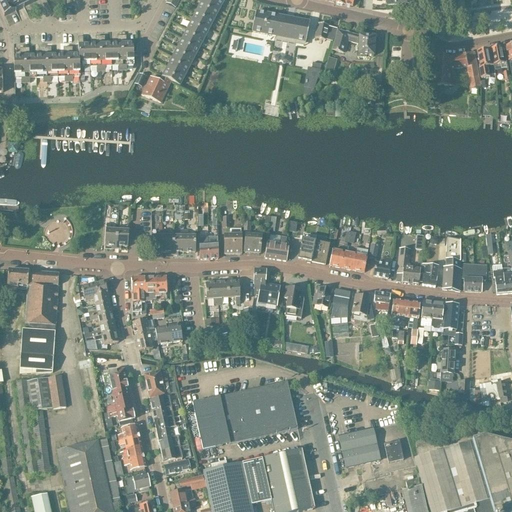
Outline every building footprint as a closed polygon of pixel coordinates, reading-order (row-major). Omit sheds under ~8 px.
[(0,0),(0,8),(4,17),(35,2),(33,0),(0,0)] [(167,0),(166,4),(175,9),(179,0),(167,0)] [(220,0),(201,0),(201,2),(218,10),(223,1),(220,0)] [(196,11),(213,20),(218,10),(201,2),(196,11)] [(196,11),(191,20),(209,29),(213,20),(196,11)] [(255,12),(251,33),(275,38),(275,41),(294,45),(294,42),(305,44),(309,23),(255,12)] [(191,20),(186,30),(204,39),(209,29),(191,20)] [(318,24),(315,39),(332,42),(336,29),(328,27),(328,26),(318,24)] [(186,30),(181,39),(199,48),(204,39),(186,30)] [(338,31),(333,51),(344,55),(348,43),(357,45),(357,57),(360,57),(360,58),(366,58),(366,57),(373,57),(374,37),(359,37),(338,31)] [(111,44),(111,67),(118,66),(118,71),(122,71),(121,36),(117,37),(117,44),(111,44)] [(121,36),(122,71),(126,71),(126,66),(133,66),(133,53),(136,53),(136,44),(126,44),(126,36),(121,36)] [(78,55),(79,77),(83,76),(83,67),(90,67),(89,45),(83,45),(83,37),(78,37),(78,55)] [(89,45),(90,67),(96,67),(96,72),(101,72),(100,37),(95,37),(95,45),(89,45)] [(100,37),(101,72),(105,72),(105,67),(111,67),(111,44),(104,45),(104,37),(100,37)] [(181,39),(177,49),(194,57),(199,48),(181,39)] [(491,50),(495,75),(496,75),(495,71),(503,70),(507,69),(506,64),(507,64),(504,47),(491,50)] [(35,57),(36,78),(42,78),(43,83),(47,83),(46,48),(41,48),(42,56),(35,57)] [(46,48),(47,83),(51,83),(51,79),(58,78),(56,56),(50,56),(50,48),(46,48)] [(56,56),(58,78),(64,78),(64,83),(68,82),(67,48),(63,48),(63,56),(56,56)] [(67,48),(68,82),(72,82),(72,78),(79,78),(79,77),(78,55),(72,55),(72,48),(67,48)] [(13,57),(14,79),(21,79),(21,84),(25,84),(24,49),(20,49),(20,57),(13,57)] [(24,49),(25,84),(29,83),(29,79),(36,78),(35,57),(29,57),(29,49),(24,49)] [(172,57),(189,67),(194,57),(177,49),(172,57)] [(477,53),(481,69),(479,69),(481,78),(483,78),(490,77),(489,76),(495,75),(491,50),(477,53)] [(437,57),(436,85),(454,86),(455,70),(467,68),(471,90),(481,88),(474,53),(451,58),(437,57)] [(172,57),(166,68),(184,77),(189,67),(172,57)] [(320,72),(321,65),(312,64),(311,71),(320,72)] [(166,68),(162,77),(171,83),(179,87),(184,77),(166,68)] [(142,88),(146,77),(139,74),(134,84),(142,88)] [(141,95),(143,96),(160,105),(171,83),(162,77),(159,83),(150,78),(141,95)] [(370,106),(381,106),(381,97),(370,97),(370,106)] [(492,117),(497,117),(497,107),(489,106),(489,114),(492,117)] [(222,218),(222,229),(230,229),(230,223),(230,218),(222,218)] [(244,223),(243,232),(250,232),(250,227),(252,227),(252,223),(244,223)] [(111,250),(116,250),(117,230),(110,230),(110,225),(106,225),(104,247),(111,247),(111,250)] [(117,230),(116,250),(120,250),(121,248),(127,248),(128,226),(124,225),(124,231),(117,230)] [(151,237),(151,253),(162,253),(162,230),(158,230),(158,237),(151,237)] [(162,230),(162,253),(168,253),(168,256),(173,256),(173,236),(166,236),(166,230),(162,230)] [(223,235),(224,255),(241,255),(240,230),(229,230),(229,235),(223,235)] [(173,236),(173,256),(177,256),(177,253),(184,253),(184,231),(180,231),(179,237),(173,236)] [(184,231),(184,253),(195,253),(195,237),(188,237),(188,231),(184,231)] [(254,236),(245,235),(243,253),(259,255),(261,236),(260,236),(260,234),(254,234),(254,236)] [(416,236),(415,250),(422,250),(423,237),(416,236)] [(303,237),(298,261),(325,266),(329,245),(315,242),(316,239),(303,237)] [(217,238),(207,238),(207,260),(218,260),(218,257),(218,252),(218,251),(217,238)] [(265,257),(265,259),(285,262),(288,247),(287,247),(288,243),(286,243),(286,239),(280,238),(279,245),(267,244),(265,257)] [(442,268),(442,288),(442,292),(460,293),(460,277),(460,270),(460,262),(460,260),(460,258),(460,255),(460,241),(446,238),(445,260),(444,268),(442,268)] [(137,248),(140,248),(146,248),(146,240),(137,240),(137,248)] [(331,250),(328,266),(328,267),(341,269),(344,253),(345,253),(347,245),(344,245),(342,252),(331,250)] [(371,245),(368,259),(376,260),(378,246),(371,245)] [(344,253),(341,269),(352,271),(355,255),(357,255),(358,249),(355,248),(354,254),(345,253),(344,253)] [(399,249),(396,282),(395,283),(402,284),(418,286),(419,269),(411,268),(412,266),(408,266),(410,250),(399,249)] [(355,255),(352,271),(364,273),(367,257),(357,255),(355,255)] [(375,263),(372,277),(388,280),(392,260),(384,258),(383,265),(375,263)] [(422,283),(421,286),(435,288),(438,267),(435,267),(428,266),(421,265),(419,282),(422,283)] [(462,280),(464,280),(463,293),(480,293),(481,281),(486,281),(486,275),(486,267),(462,265),(462,280)] [(494,279),(496,294),(496,296),(505,295),(503,278),(501,269),(502,273),(492,274),(493,279),(494,279)] [(503,278),(505,295),(511,294),(511,285),(511,284),(511,283),(511,269),(509,270),(508,269),(501,269),(503,278)] [(265,285),(265,271),(254,270),(253,287),(254,287),(253,296),(258,296),(257,303),(276,307),(279,288),(265,285)] [(17,291),(27,292),(28,273),(28,272),(8,271),(7,289),(17,290),(17,291)] [(25,324),(29,324),(48,326),(48,331),(55,332),(55,327),(58,275),(28,273),(27,292),(25,324)] [(145,295),(146,303),(146,296),(156,295),(156,294),(155,278),(144,279),(145,295)] [(156,294),(156,295),(166,295),(166,278),(155,278),(156,294)] [(132,296),(133,314),(140,314),(141,316),(146,315),(145,303),(146,303),(145,295),(144,279),(131,279),(132,296)] [(221,300),(228,300),(227,280),(222,280),(222,283),(216,283),(218,306),(222,306),(221,300)] [(227,280),(228,300),(235,299),(235,305),(240,305),(238,282),(232,282),(231,280),(227,280)] [(81,287),(83,298),(84,298),(107,293),(104,282),(81,287)] [(214,306),(218,306),(216,283),(205,284),(206,301),(213,300),(214,306)] [(284,317),(300,320),(303,302),(300,301),(301,292),(300,291),(299,290),(296,290),(295,291),(285,289),(284,299),(287,300),(284,317)] [(314,298),(312,306),(327,309),(331,292),(318,289),(316,298),(314,298)] [(332,305),(331,319),(331,325),(347,323),(347,319),(347,307),(350,294),(335,290),(332,305)] [(93,301),(94,306),(109,303),(107,293),(84,298),(83,298),(83,299),(84,299),(85,303),(93,301)] [(388,310),(389,300),(390,295),(375,293),(374,303),(376,304),(375,308),(372,308),(374,316),(378,316),(378,309),(381,310),(381,311),(386,312),(386,310),(388,310)] [(355,296),(351,314),(366,317),(367,322),(373,320),(370,305),(368,305),(369,299),(355,296)] [(393,301),(391,317),(389,326),(395,327),(399,328),(402,302),(393,301)] [(402,302),(399,328),(403,329),(404,318),(409,319),(411,303),(402,302)] [(420,327),(425,327),(430,328),(431,320),(433,303),(423,302),(420,327)] [(88,313),(89,318),(111,313),(109,303),(94,306),(95,311),(88,313)] [(411,303),(409,319),(408,325),(412,325),(412,329),(416,330),(419,304),(411,303)] [(431,320),(430,328),(443,329),(443,321),(441,321),(443,304),(433,303),(431,320)] [(443,321),(443,329),(443,331),(456,332),(458,306),(445,305),(444,321),(443,321)] [(252,309),(243,310),(245,324),(246,331),(255,330),(252,309)] [(86,323),(89,322),(97,321),(99,326),(113,323),(111,313),(89,318),(85,318),(86,322),(86,323)] [(205,320),(206,327),(216,326),(215,319),(205,320)] [(132,323),(135,338),(156,334),(155,329),(154,329),(155,330),(149,331),(146,320),(132,323)] [(92,333),(89,334),(89,335),(84,336),(84,339),(90,338),(115,332),(113,323),(99,326),(100,331),(92,333)] [(22,330),(20,355),(53,357),(55,332),(48,331),(48,326),(29,324),(28,330),(22,330)] [(369,327),(372,339),(378,337),(375,325),(369,327)] [(167,328),(169,344),(182,343),(179,326),(167,328)] [(156,334),(158,346),(169,344),(167,328),(155,329),(156,334)] [(393,331),(392,339),(397,339),(397,342),(398,342),(403,342),(403,332),(393,331)] [(115,332),(90,338),(90,342),(94,342),(95,342),(102,340),(103,346),(118,343),(115,332)] [(135,338),(138,352),(153,349),(150,338),(152,338),(152,339),(156,338),(157,346),(158,346),(156,334),(135,338)] [(379,335),(382,348),(388,347),(384,334),(379,335)] [(267,349),(281,350),(282,342),(267,341),(267,349)] [(90,342),(86,343),(87,350),(97,350),(95,342),(94,342),(90,342)] [(441,350),(440,374),(453,375),(455,351),(441,350)] [(20,355),(19,371),(19,375),(52,374),(53,357),(20,355)] [(399,369),(389,372),(391,382),(400,380),(399,369)] [(114,406),(105,408),(107,414),(117,411),(117,414),(132,411),(123,370),(107,373),(108,374),(102,375),(104,387),(109,386),(114,406)] [(144,376),(149,399),(176,394),(174,383),(167,384),(167,380),(162,381),(160,373),(144,376)] [(61,377),(27,382),(31,412),(52,409),(53,410),(66,408),(61,377)] [(50,475),(42,411),(30,413),(26,381),(16,382),(28,475),(38,473),(38,477),(50,475)] [(202,451),(297,430),(287,382),(191,403),(202,451)] [(428,391),(438,391),(439,383),(428,382),(428,391)] [(468,396),(468,388),(474,389),(474,385),(469,384),(469,382),(459,382),(458,395),(468,396)] [(12,476),(1,384),(0,383),(0,457),(3,478),(12,476)] [(482,403),(488,403),(499,400),(500,404),(507,402),(506,398),(503,383),(485,386),(479,387),(482,403)] [(149,402),(151,412),(177,406),(176,406),(175,401),(170,402),(169,397),(149,402)] [(151,412),(154,422),(173,418),(172,413),(178,412),(177,406),(151,412)] [(107,414),(108,419),(117,417),(118,423),(134,420),(132,411),(117,414),(117,411),(107,414)] [(154,422),(156,432),(185,426),(184,421),(174,423),(173,418),(154,422)] [(117,436),(118,441),(138,437),(136,426),(120,430),(121,435),(117,436)] [(158,442),(178,438),(179,438),(178,432),(186,430),(185,426),(156,432),(158,442)] [(380,461),(372,430),(338,438),(345,469),(380,461)] [(113,448),(119,447),(124,446),(125,450),(126,450),(141,447),(138,437),(118,441),(112,442),(113,448)] [(158,442),(160,452),(188,446),(187,441),(184,442),(184,443),(179,445),(178,438),(158,442)] [(413,459),(429,511),(511,511),(511,445),(483,438),(443,450),(413,459)] [(69,511),(119,511),(117,504),(120,503),(106,440),(56,451),(69,511)] [(388,464),(403,461),(398,441),(383,445),(388,464)] [(160,452),(162,463),(182,459),(180,452),(189,450),(188,446),(160,452)] [(121,456),(122,462),(143,457),(141,447),(126,450),(125,450),(126,455),(121,456)] [(251,511),(250,506),(271,501),(273,511),(302,511),(314,509),(301,450),(261,459),(242,464),(242,463),(202,472),(210,509),(211,511),(251,511)] [(129,471),(145,468),(143,457),(122,462),(124,467),(128,466),(129,471)] [(163,467),(165,476),(190,471),(189,466),(195,464),(194,460),(163,467)] [(138,494),(150,491),(149,488),(146,475),(132,479),(125,480),(127,488),(125,489),(126,496),(138,493),(138,494)] [(202,476),(179,481),(180,489),(191,487),(192,491),(205,488),(202,476)] [(19,511),(13,478),(3,479),(9,511),(19,511)] [(402,491),(406,511),(426,511),(421,487),(402,491)] [(169,494),(172,507),(195,502),(194,499),(187,501),(185,490),(169,494)] [(50,511),(47,495),(31,498),(33,511),(50,511)] [(126,497),(128,504),(136,503),(134,495),(126,497)] [(172,507),(173,511),(189,511),(188,507),(196,506),(195,502),(172,507)] [(138,507),(139,511),(154,511),(153,503),(138,507)]
